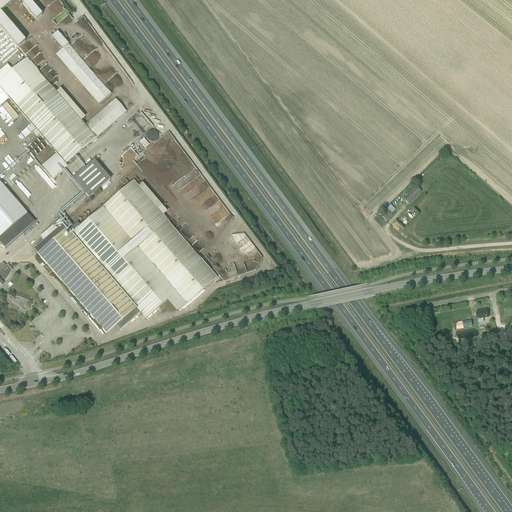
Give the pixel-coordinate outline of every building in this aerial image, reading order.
[(107,106),(84,126),(37,71),(25,59),(0,81),(0,89),(31,125),(35,130),(65,165),(95,139),(126,112),(115,100),(111,103),(112,105),(109,108),(107,106)] [(2,106),(12,119),(17,116),(6,102),(2,106)] [(25,139),(35,130),(31,125),(21,133),(25,139)] [(149,145),(144,138),(140,142),(145,148),(149,145)] [(111,180),(98,166),(94,161),(72,179),(89,199),(111,180)] [(176,293),(186,305),(217,278),(133,181),(77,229),(75,226),(70,231),(62,222),(61,220),(39,238),(41,240),(42,242),(33,250),(106,334),(116,326),(120,330),(141,312),(146,318),(176,293)] [(0,243),(1,244),(5,249),(35,223),(0,182),(0,243)] [(416,186),(403,199),(409,205),(422,192),(416,186)] [(386,210),(391,214),(396,210),(391,205),(386,210)] [(386,210),(381,216),(387,221),(392,215),(391,214),(386,210)] [(0,288),(3,286),(3,285),(2,284),(4,282),(7,279),(12,271),(7,265),(1,271),(0,270),(0,288)] [(51,272),(46,266),(43,268),(48,275),(51,272)] [(15,296),(29,301),(29,300),(30,297),(30,295),(29,293),(27,291),(25,290),(23,290),(20,290),(18,291),(17,292),(15,294),(15,296)] [(483,319),(488,318),(487,310),(476,313),(478,323),(484,322),(483,319)] [(471,320),(453,324),(455,330),(472,326),(471,320)]
